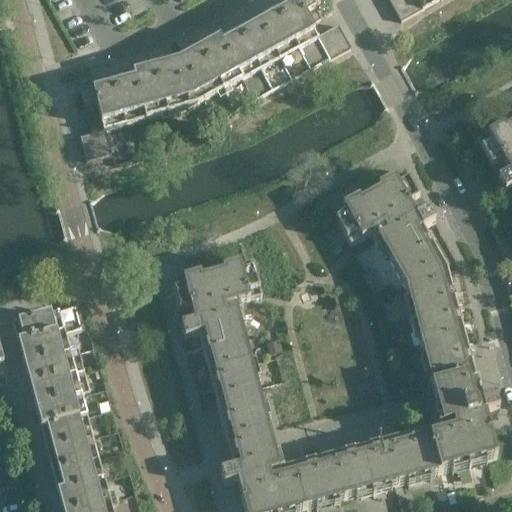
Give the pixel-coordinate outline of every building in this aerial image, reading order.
[(216,126),(328,64),(328,65),(351,52),(338,29),(317,40),(310,28),(321,23),(308,0),(297,0),(179,65),(79,92),(92,138),(80,141),(86,165),(112,158),(106,135),(197,111),(203,107),(215,128),(217,127),(216,126)] [(389,0),(388,1),(401,25),(424,12),(423,11),(443,0),(389,0)] [(511,128),(506,133),(504,129),(477,145),(496,178),(503,175),(505,180),(498,184),(505,196),(511,192),(511,128)] [(274,451),(270,435),(265,417),(268,416),(264,402),(261,403),(237,314),(241,313),(240,307),(262,301),(252,264),(222,272),(223,276),(202,282),(201,278),(171,286),(181,323),(188,321),(189,327),(181,330),(185,343),(204,338),(208,352),(202,354),(206,367),(211,366),(221,403),(216,405),(227,446),(233,445),(237,461),(239,470),(220,476),(224,489),(237,486),(243,511),(311,511),(360,499),(361,503),(363,502),(387,496),(386,492),(497,462),(486,419),(499,415),(495,402),(476,407),(473,399),(469,381),(475,380),(466,348),(460,349),(459,344),(455,330),(461,328),(452,295),(446,296),(441,277),(432,261),(437,258),(430,245),(425,248),(418,236),(435,226),(428,214),(420,218),(417,212),(423,209),(405,176),(379,190),(381,194),(361,205),(359,201),(332,216),(351,250),(371,239),(375,246),(378,244),(405,292),(424,361),(420,362),(424,376),(427,375),(436,409),(438,417),(436,418),(439,429),(438,429),(439,432),(444,430),(446,436),(416,445),(414,437),(400,441),(400,442),(322,462),(309,465),(311,472),(280,481),(278,475),(284,473),(284,471),(283,471),(280,460),(277,460),(274,451)] [(111,511),(93,443),(65,339),(81,335),(75,312),(12,329),(61,511),(111,511)]
